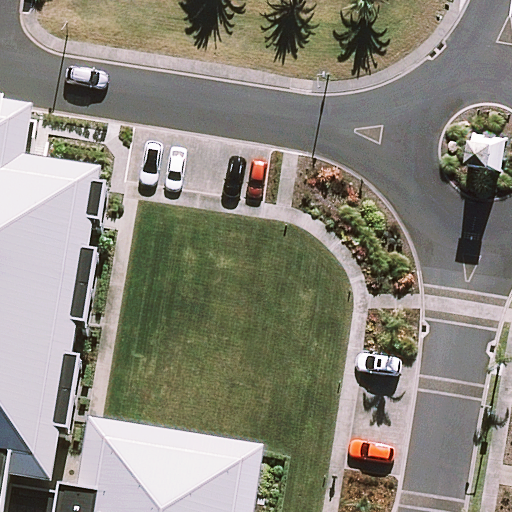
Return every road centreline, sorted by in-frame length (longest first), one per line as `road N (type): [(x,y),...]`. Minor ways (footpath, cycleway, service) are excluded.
road 1 (residential): [(390,136),(0,73)]
road 2 (residential): [(478,240),(431,511)]
road 3 (residential): [(478,240),(448,234),(402,195),(390,136)]
road 4 (residential): [(390,136),(415,82),(468,54),(499,54)]
